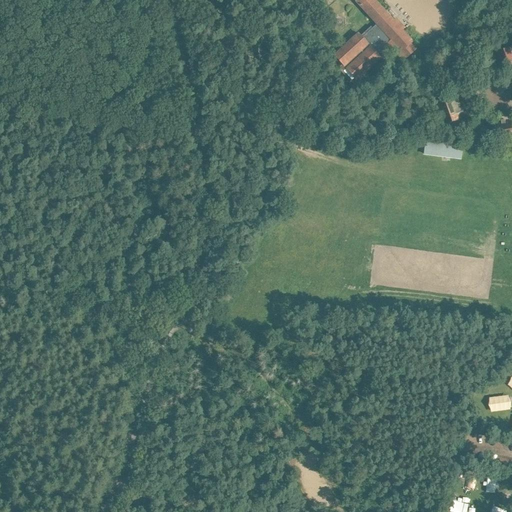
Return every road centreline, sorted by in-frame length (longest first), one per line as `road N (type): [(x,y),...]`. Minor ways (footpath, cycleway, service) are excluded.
road 1 (track): [(176,0),(203,184),(191,269)]
road 2 (track): [(191,269),(102,511)]
road 3 (unknown): [(0,213),(64,213),(138,229),(191,269)]
road 4 (track): [(198,140),(245,137),(337,156)]
